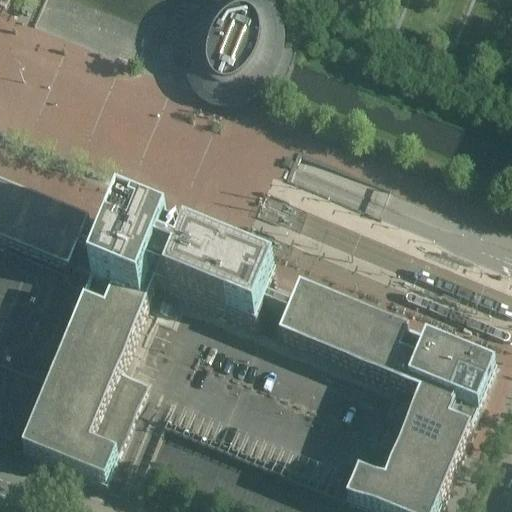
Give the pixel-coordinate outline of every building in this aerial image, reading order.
[(221,0),(214,7),(208,15),(202,24),(197,32),(194,41),(193,41),(192,45),(191,47),(191,51),(190,53),(190,57),(189,60),(189,63),(190,67),(190,70),(190,73),(191,76),(192,80),(193,84),(195,87),(196,90),(198,93),(198,92),(201,96),(204,99),(203,102),(222,110),(224,107),(227,107),(232,106),(232,107),(236,106),(239,104),(243,103),(249,99),(251,97),(254,95),(256,93),(259,91),(262,88),(264,85),(267,82),(268,80),(270,77),(272,74),(273,71),(275,66),(277,62),(277,59),(278,55),(279,51),(279,46),(279,40),(279,37),(278,33),(278,30),(278,27),(278,22),(275,12),(270,3),(266,0),(221,0)] [(305,194),(300,193),(302,183),(273,178),(270,197),(304,202),(305,194)] [(0,252),(9,256),(71,282),(71,281),(71,282),(87,244),(91,232),(0,194),(0,252)] [(122,225),(110,254),(28,454),(25,461),(107,495),(108,495),(139,420),(150,393),(123,382),(153,310),(156,312),(157,312),(158,312),(159,311),(160,310),(162,309),(162,308),(162,307),(162,306),(162,305),(161,304),(161,303),(160,302),(159,302),(157,301),(158,298),(257,339),(258,339),(278,290),(122,225)] [(0,442),(28,454),(110,254),(87,244),(71,282),(71,281),(71,282),(9,256),(0,278),(0,442)] [(150,425),(348,509),(360,479),(387,490),(416,419),(413,417),(412,417),(411,416),(411,415),(411,414),(411,412),(411,411),(412,410),(412,409),(414,408),(415,408),(417,408),(420,409),(421,407),(282,349),(257,339),(158,298),(157,301),(159,302),(160,302),(161,303),(161,304),(162,305),(162,306),(162,307),(162,308),(162,309),(160,310),(159,311),(158,312),(157,312),(156,312),(153,310),(123,382),(150,393),(139,420),(150,425)] [(443,511),(498,380),(381,332),(302,300),(282,349),(421,407),(420,409),(417,408),(415,408),(414,408),(412,409),(412,410),(411,411),(411,412),(411,414),(411,415),(411,416),(412,417),(413,417),(416,419),(387,490),(360,479),(348,509),(355,511),(443,511)]
